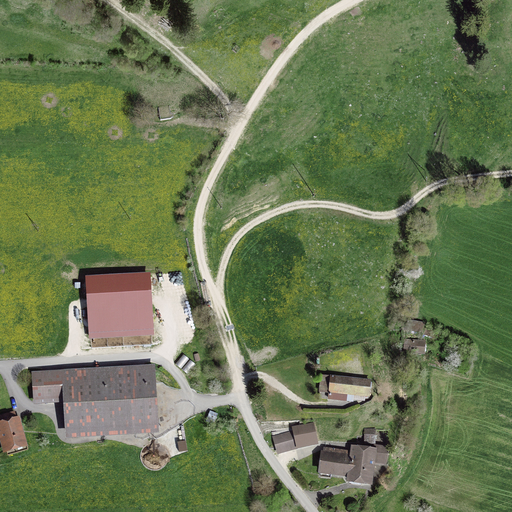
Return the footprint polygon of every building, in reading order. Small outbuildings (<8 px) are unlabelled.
[(149,279),(87,283),(90,338),(152,334),(149,279)] [(407,321),(405,330),(422,332),(424,323),(407,321)] [(405,340),(404,350),(424,351),(425,341),(405,340)] [(33,374),(34,401),(64,399),(66,431),(157,426),(154,367),(33,374)] [(353,399),(364,400),(365,395),(369,395),(370,382),(331,377),(329,398),(353,401),(353,399)] [(14,412),(0,416),(0,426),(6,448),(23,444),(14,412)] [(272,432),(278,452),(317,442),(313,423),(272,432)] [(365,430),(365,442),(374,442),(375,430),(365,430)] [(148,444),(143,447),(140,452),(140,458),(142,464),(146,468),(152,470),(158,470),(163,467),(167,463),(168,457),(168,451),(164,446),(159,443),(154,442),(148,444)] [(324,449),(321,470),(331,472),(331,474),(349,476),(348,481),(370,484),(373,463),(385,464),(387,447),(374,446),(374,450),(353,448),(352,453),(324,449)]
